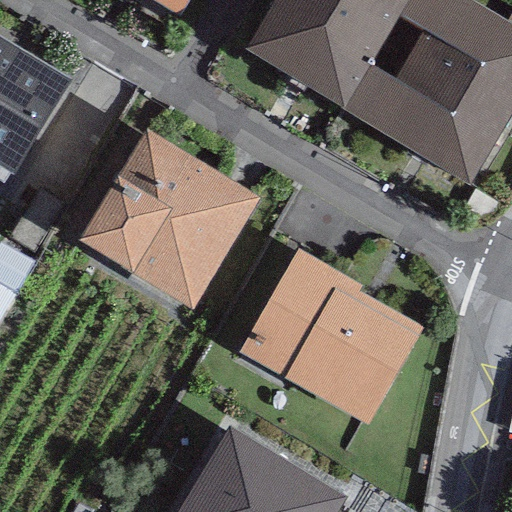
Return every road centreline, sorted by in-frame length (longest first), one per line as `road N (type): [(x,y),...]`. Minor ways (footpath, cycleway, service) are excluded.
road 1 (residential): [(502,282),(169,85)]
road 2 (residential): [(452,511),(502,282)]
road 3 (residential): [(169,85),(29,0)]
